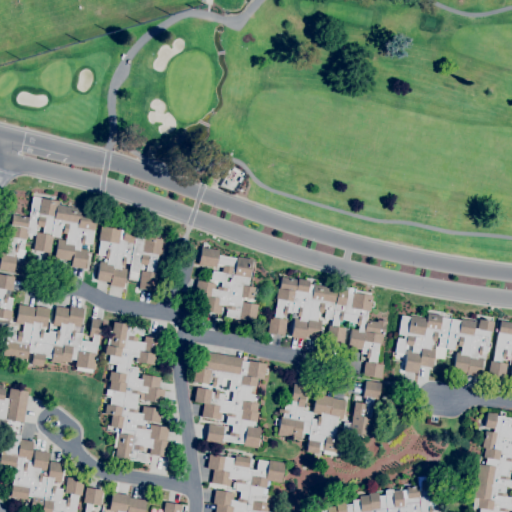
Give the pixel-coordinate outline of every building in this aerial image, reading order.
[(13,272),(0,269),(0,252),(5,253),(8,236),(6,236),(8,226),(7,225),(10,212),(17,213),(17,215),(28,217),(32,196),(58,201),(58,205),(80,209),(80,211),(96,214),(91,243),(83,242),(83,245),(80,244),(79,249),(87,250),(84,269),(70,266),(71,261),(54,258),(58,239),(65,240),(67,234),(62,233),(63,228),(61,228),(59,237),(52,236),(49,253),(32,250),(35,232),(42,233),(43,227),(36,226),(34,234),(33,234),(32,237),(27,236),(26,239),(24,239),(22,250),(24,250),(23,258),(16,257),(13,272)] [(154,291),(137,288),(140,270),(145,271),(146,265),(139,264),(136,280),(127,279),(130,263),(124,262),(124,266),(121,265),(120,268),(126,269),(123,287),(109,285),(110,282),(96,280),(99,261),(107,262),(107,258),(105,258),(106,255),(97,254),(100,240),(98,240),(100,226),(120,229),(118,239),(122,240),(124,228),(135,230),(135,234),(161,239),(159,255),(157,254),(154,273),(157,273),(154,291)] [(255,321),(225,316),(226,309),(224,309),(225,305),(220,304),(219,314),(205,311),(208,296),(194,293),(196,280),(214,283),(214,289),(216,289),(216,286),(220,287),(221,281),(210,279),(212,271),(220,272),(222,265),(216,264),(215,267),(197,264),(200,247),(219,250),(218,255),(236,258),(236,256),(252,259),(247,286),(254,287),(252,298),(240,296),(240,302),(242,302),(257,304),(255,321)] [(94,369),(74,366),(75,359),(70,358),(69,362),(60,360),(60,363),(50,362),(51,358),(44,357),(42,366),(30,364),(32,353),(27,352),(26,359),(2,355),(6,331),(0,329),(0,274),(14,277),(11,290),(9,290),(8,298),(11,298),(9,310),(11,310),(10,320),(8,320),(7,324),(15,325),(14,335),(16,335),(17,331),(21,331),(23,324),(14,323),(17,304),(35,307),(35,306),(49,308),(45,327),(40,326),(40,328),(42,329),(42,332),(47,333),(48,331),(55,332),(56,330),(59,330),(60,326),(52,325),(55,306),(68,308),(69,305),(83,308),(80,327),(82,327),(81,333),(80,340),(91,342),(92,337),(88,337),(91,318),(102,319),(99,335),(98,335),(95,353),(97,354),(94,369)] [(381,378),(362,375),(364,361),(368,362),(368,358),(366,358),(366,354),(360,353),(361,349),(348,347),(351,329),(358,330),(359,326),(356,325),(357,323),(349,322),(349,320),(342,319),(341,321),(338,320),(337,326),(345,328),(342,343),(325,341),(328,325),(331,326),(332,319),(324,318),(325,308),(323,308),(322,313),(318,312),(316,319),(321,320),(318,339),(305,337),(305,339),(291,337),(294,318),(299,319),(299,317),(297,316),(298,312),(292,311),(292,312),(286,311),(286,315),(282,315),(282,319),(287,320),(284,335),(267,332),(269,317),(274,318),(277,299),(275,299),(277,288),(279,288),(280,277),(297,280),(297,278),(309,280),(309,284),(314,285),(314,284),(337,288),(337,287),(342,288),(342,286),(354,288),(354,290),(371,292),(370,295),(372,296),(369,311),(368,311),(366,320),(377,322),(377,319),(386,321),(384,336),(382,335),(381,344),(379,343),(376,363),(383,364),(381,378)] [(480,377),(466,374),(452,371),(456,352),(460,353),(462,346),(457,346),(458,340),(455,340),(454,349),(445,348),(443,358),(433,357),(431,367),(418,365),(416,373),(403,371),(407,350),(411,350),(412,346),(405,345),(403,354),(394,352),(397,338),(403,339),(404,335),(397,333),(401,315),(409,317),(409,315),(426,318),(427,313),(441,316),(441,317),(460,320),(460,318),(475,321),(474,328),(477,329),(479,319),(494,321),(492,332),(490,332),(485,358),(483,358),(480,377)] [(511,382),(509,382),(511,363),(511,356),(505,355),(504,359),(501,359),(501,362),(507,363),(504,378),(487,375),(490,360),(493,361),(500,320),(511,322),(511,382)] [(145,462),(114,457),(115,448),(113,447),(115,432),(119,433),(120,428),(109,426),(111,414),(103,413),(105,404),(109,404),(110,396),(104,395),(105,389),(107,389),(109,380),(107,380),(109,371),(114,372),(115,364),(107,363),(109,355),(103,354),(104,345),(106,345),(108,330),(111,331),(112,322),(143,327),(142,335),(133,333),(132,336),(137,337),(136,341),(142,342),(143,336),(161,339),(158,355),(155,354),(153,365),(134,361),(135,356),(130,355),(128,366),(136,368),(135,378),(139,379),(140,374),(159,377),(157,389),(164,390),(161,403),(143,400),(144,392),(140,391),(139,394),(137,394),(134,409),(137,410),(136,413),(140,413),(141,406),(160,409),(158,422),(144,420),(143,426),(145,426),(144,429),(148,429),(149,424),(167,427),(165,441),(168,441),(165,457),(148,454),(149,447),(143,446),(142,451),(137,450),(137,452),(146,454),(145,462)] [(256,448),(243,445),(243,444),(221,440),(220,443),(205,441),(208,424),(223,426),(222,434),(227,435),(228,432),(230,432),(231,425),(225,424),(226,416),(224,416),(225,412),(220,412),(219,420),(200,416),(203,403),(193,401),(195,387),(211,389),(210,392),(214,392),(214,389),(218,389),(217,393),(223,394),(222,400),(230,401),(232,391),(228,390),(230,379),(221,378),(220,384),(215,383),(214,387),(210,386),(211,382),(208,381),(207,384),(192,381),(194,367),(202,368),(205,351),(241,358),(240,361),(247,362),(247,360),(265,363),(263,379),(257,378),(255,386),(250,386),(249,394),(253,394),(252,402),(257,403),(256,412),(259,413),(257,427),(260,428),(256,448)] [(346,457),(322,453),(323,450),(318,449),(317,454),(305,452),(309,433),(301,432),(300,437),(286,435),(286,436),(277,435),(280,416),(282,416),(283,413),(277,412),(278,408),(283,409),(284,404),(290,405),(291,402),(290,401),(293,383),(300,385),(299,389),(305,390),(302,410),(312,412),(315,394),(332,397),(331,398),(344,400),(341,419),(337,418),(336,425),(340,426),(339,431),(342,431),(344,422),(350,423),(354,402),(364,403),(365,398),(362,398),(365,380),(379,383),(377,398),(373,398),(370,417),(372,417),(368,436),(350,433),(346,457)] [(40,511),(41,509),(29,507),(29,508),(24,507),(25,499),(9,497),(14,469),(0,466),(0,449),(3,432),(0,431),(0,387),(5,388),(3,398),(7,399),(8,388),(27,391),(22,422),(5,419),(4,425),(12,426),(11,430),(15,431),(14,435),(19,435),(19,439),(33,441),(30,460),(27,459),(26,465),(31,466),(34,450),(49,452),(46,471),(39,470),(39,472),(42,472),(41,476),(46,477),(49,461),(63,463),(59,482),(52,481),(51,485),(54,485),(54,487),(61,489),(59,499),(65,500),(66,497),(69,497),(69,493),(63,492),(66,477),(83,480),(80,495),(77,495),(73,511),(40,511)] [(479,511),(480,508),(476,507),(478,498),(473,497),(479,464),(485,465),(486,458),(483,457),(484,447),(481,447),(484,430),(493,432),(494,429),(484,427),(487,412),(496,414),(496,415),(511,418),(511,461),(511,469),(508,469),(507,476),(509,477),(509,480),(511,480),(511,486),(506,485),(504,493),(507,493),(506,496),(510,497),(511,489),(511,509),(509,509),(508,511),(479,511)] [(213,511),(215,504),(212,503),(214,489),(233,493),(232,500),(236,501),(236,498),(238,498),(240,491),(234,490),(236,482),(234,482),(235,479),(230,478),(229,486),(210,483),(212,469),(206,468),(208,453),(234,458),(234,455),(249,457),(247,469),(255,470),(257,459),(268,461),(268,460),(284,462),(280,483),(267,480),(266,487),(262,487),(261,494),(266,495),(264,502),(269,503),(267,511),(213,511)] [(326,511),(326,507),(335,506),(334,502),(344,501),(344,505),(351,504),(351,500),(358,499),(358,496),(367,495),(367,493),(377,492),(377,496),(384,495),(384,490),(391,489),(391,491),(406,489),(406,487),(417,486),(416,476),(425,476),(425,479),(433,478),(436,511),(439,511),(326,511)] [(83,511),(85,503),(82,502),(85,487),(101,490),(99,505),(91,504),(90,510),(93,510),(92,511),(116,511),(108,511),(111,492),(129,495),(128,497),(145,500),(143,511),(162,511),(164,502),(181,505),(179,511),(83,511)]
